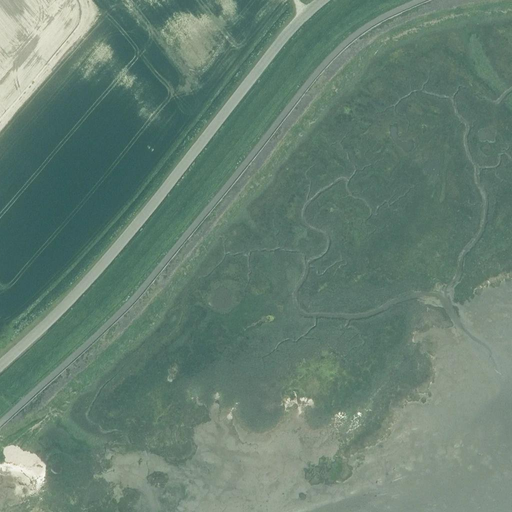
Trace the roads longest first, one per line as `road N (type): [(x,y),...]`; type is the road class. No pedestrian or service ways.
road 1 (unclassified): [(0,425),(147,282),(318,69),(354,33),(421,0)]
road 2 (unclassified): [(0,365),(107,259),(321,0)]
road 3 (track): [(82,0),(89,11),(83,28),(0,128)]
